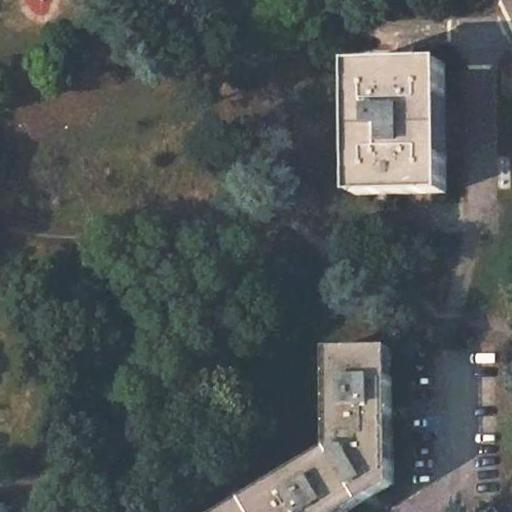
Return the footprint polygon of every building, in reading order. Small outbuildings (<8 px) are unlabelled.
[(443,100),(442,64),(352,63),(352,101),(360,101),(360,128),(353,128),(352,131),(360,130),(361,158),(353,158),(354,195),(446,193),(445,158),(437,158),(437,129),(444,129),(444,127),(436,127),(436,110),(436,100),(443,100)] [(444,127),(443,100),(436,100),(436,110),(436,127),(444,127)] [(437,158),(445,158),(444,129),(437,129),(437,158)] [(352,131),(353,158),(361,158),(360,130),(352,131)] [(330,349),(330,369),(392,367),(393,349),(330,349)] [(332,450),(259,494),(270,511),(349,511),(394,484),(392,367),(330,369),(332,450)] [(270,511),(259,494),(230,511),(270,511)]
